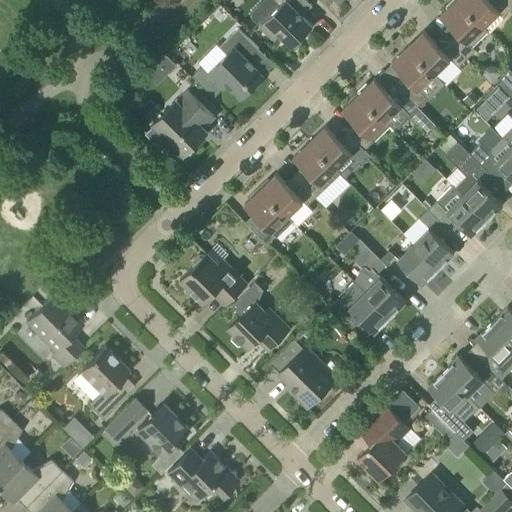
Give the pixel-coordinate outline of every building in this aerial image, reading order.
[(252,17),(260,25),(273,37),(278,32),(293,46),(313,25),(297,9),(306,0),(312,6),(313,5),(307,0),(262,0),(252,11),(252,17)] [(484,26),(458,0),(451,0),(446,5),(448,7),(441,13),(458,31),(450,40),(467,58),(476,50),(472,46),(488,31),(484,26)] [(458,0),(484,26),(500,11),(504,15),(511,7),(511,6),(505,0),(458,0)] [(248,58),(259,47),(239,27),(220,46),(227,53),(208,72),(202,65),(192,75),(204,87),(214,78),(224,88),(228,84),(241,97),(264,74),(248,58)] [(424,30),(408,45),(435,74),(451,58),(459,67),(467,58),(450,40),(441,48),(424,30)] [(435,74),(408,45),(392,61),(409,79),(401,87),(418,105),(427,97),(419,89),(435,74)] [(164,55),(158,61),(168,72),(177,63),(166,53),(164,55)] [(511,92),(511,73),(507,68),(497,79),(511,92)] [(418,105),(401,87),(392,95),(375,77),(368,84),(366,82),(357,91),(390,125),(391,125),(393,128),(395,126),(399,127),(408,119),(407,115),(409,113),(410,114),(418,105)] [(497,85),(476,105),(487,116),(508,96),(497,85)] [(208,130),(204,125),(214,116),(188,90),(178,101),(177,100),(154,123),(155,124),(146,133),(166,152),(174,144),(184,154),(208,130)] [(348,131),(366,149),(390,125),(357,91),(348,100),(350,102),(343,108),(356,123),(348,131)] [(471,91),(462,99),(470,107),(479,99),(471,91)] [(342,172),(338,168),(353,153),(357,158),(363,164),(372,155),(366,149),(348,131),(340,139),(326,125),(310,140),(341,173),(342,172)] [(511,125),(502,136),(511,146),(511,125)] [(484,184),(493,175),(471,154),(450,133),(442,141),(449,149),(445,154),(467,175),(455,186),(487,218),(503,203),(484,184)] [(511,177),(511,146),(502,136),(489,149),(482,143),(471,154),(493,175),(495,178),(504,170),(511,177)] [(298,178),(317,196),(341,173),(310,140),(294,155),(307,169),(298,178)] [(290,186),(277,172),(270,179),(268,177),(259,186),(288,216),(304,200),(308,205),(317,196),(298,178),(290,186)] [(446,226),(455,218),(471,234),(487,218),(455,186),(454,185),(429,208),(446,226)] [(292,220),(288,216),(259,186),(250,195),(252,196),(245,203),(258,217),(249,225),(267,244),(292,220)] [(430,227),(414,243),(438,267),(454,251),(438,234),(446,226),(429,208),(420,217),(430,227)] [(386,263),(381,258),(353,230),(345,238),(353,245),(353,257),(362,266),(366,266),(373,272),(378,272),(386,263)] [(423,283),(438,267),(414,243),(398,258),(423,283)] [(386,263),(395,255),(390,249),(381,258),(386,263)] [(219,263),(207,251),(205,253),(200,253),(193,259),(194,265),(180,279),(197,296),(195,297),(196,298),(198,297),(203,302),(213,293),(225,305),(248,283),(223,258),(219,263)] [(366,273),(358,282),(357,283),(390,316),(406,300),(381,275),(375,282),(366,273)] [(374,331),(390,316),(357,283),(358,282),(355,279),(339,296),(340,297),(335,301),(329,295),(325,299),(348,322),(357,314),(374,331)] [(249,347),(258,338),(269,349),(290,328),(269,307),(265,310),(256,301),(259,297),(262,288),(263,287),(255,280),(232,304),(242,313),(228,327),(233,332),(231,337),(238,344),(244,343),(249,347)] [(83,323),(81,321),(52,293),(26,319),(55,349),(52,352),(64,365),(82,346),(71,335),(83,323)] [(305,300),(292,313),(306,326),(318,314),(305,300)] [(511,308),(508,305),(492,321),(511,340),(511,308)] [(492,352),(484,361),(500,378),(501,377),(511,366),(511,340),(492,321),(476,337),(492,352)] [(115,384),(125,374),(129,370),(104,344),(79,369),(100,390),(88,402),(102,416),(125,394),(115,384)] [(337,376),(326,364),(306,345),(279,372),(292,386),(297,390),(294,393),(308,406),(318,396),(323,397),(328,391),(327,387),(337,376)] [(500,378),(484,361),(475,369),(459,354),(444,369),(468,394),(484,378),(496,390),(505,381),(501,377),(500,378)] [(452,410),(468,394),(444,369),(428,385),(452,410)] [(405,459),(402,456),(407,451),(396,440),(410,426),(405,420),(420,405),(403,388),(357,433),(369,444),(357,456),(380,479),(395,464),(398,467),(405,459)] [(147,409),(134,396),(104,426),(117,439),(147,409)] [(187,428),(172,413),(162,402),(136,428),(161,452),(151,462),(160,472),(168,464),(182,450),(173,442),(187,428)] [(0,428),(11,417),(0,407),(0,428)] [(433,407),(426,414),(435,423),(442,417),(433,407)] [(472,429),(456,412),(447,422),(463,438),(472,429)] [(70,414),(60,425),(68,432),(59,442),(73,456),(93,435),(70,414)] [(0,479),(21,458),(10,447),(21,428),(11,417),(0,428),(0,479)] [(482,431),(470,443),(482,455),(494,443),(482,431)] [(167,471),(171,476),(195,499),(211,483),(222,494),(238,478),(235,475),(235,469),(228,469),(210,450),(201,459),(190,447),(167,471)] [(16,497),(25,505),(61,468),(51,458),(32,469),(21,458),(0,479),(0,495),(5,494),(12,501),(16,497)] [(68,511),(72,509),(61,498),(72,479),(61,468),(25,505),(31,511),(68,511)] [(511,471),(510,470),(502,478),(507,482),(511,487),(511,471)] [(419,507),(424,511),(459,511),(465,506),(432,471),(405,498),(416,509),(419,507)] [(511,487),(507,482),(500,489),(511,500),(511,487)] [(499,488),(476,511),(500,511),(511,500),(500,489),(499,488)]
